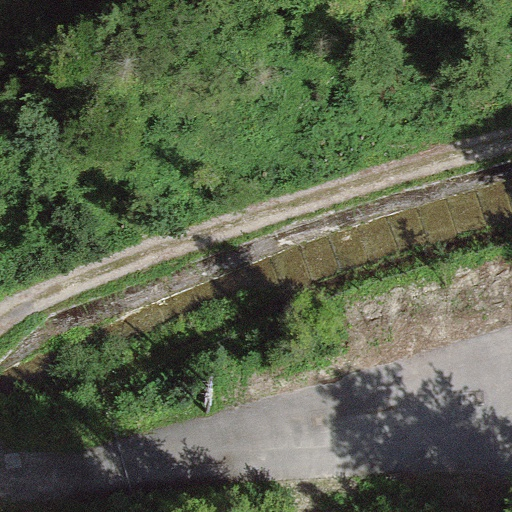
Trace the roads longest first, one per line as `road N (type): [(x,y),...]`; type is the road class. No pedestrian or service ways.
road 1 (track): [(511,139),(157,254),(0,326)]
road 2 (track): [(0,459),(32,463),(216,433),(428,374)]
